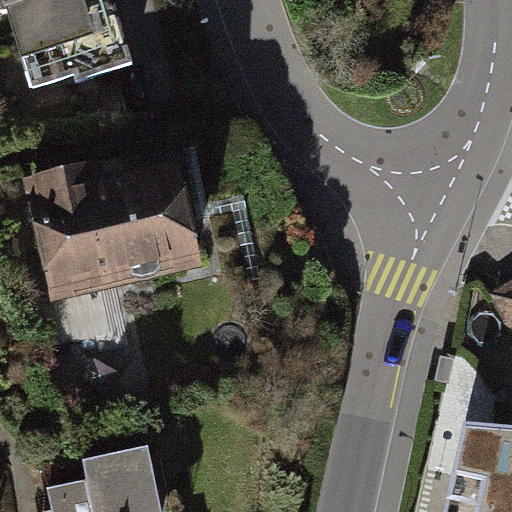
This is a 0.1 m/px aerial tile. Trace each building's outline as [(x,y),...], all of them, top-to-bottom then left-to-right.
[(0,0),(0,7),(2,15),(10,12),(33,89),(74,76),(77,83),(132,66),(111,0),(0,0)] [(33,185),(55,293),(193,264),(172,168),(98,184),(95,172),(33,185)] [(511,284),(495,292),(511,332),(511,284)] [(511,511),(511,429),(470,426),(449,511),(511,511)] [(90,477),(49,486),(53,507),(32,511),(164,511),(149,442),(85,456),(90,477)]
